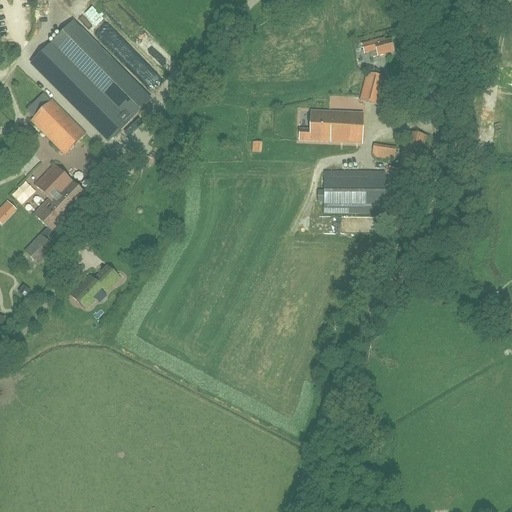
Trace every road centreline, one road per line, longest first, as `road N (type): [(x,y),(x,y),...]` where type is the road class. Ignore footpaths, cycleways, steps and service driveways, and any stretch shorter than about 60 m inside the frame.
road 1 (tertiary): [(295,511),(345,358),(426,230),(435,202),(438,130),(410,0)]
road 2 (unclassified): [(0,351),(23,328),(184,71),(252,0)]
road 3 (unknown): [(21,58),(76,17),(162,106)]
road 4 (unknown): [(123,168),(21,58)]
